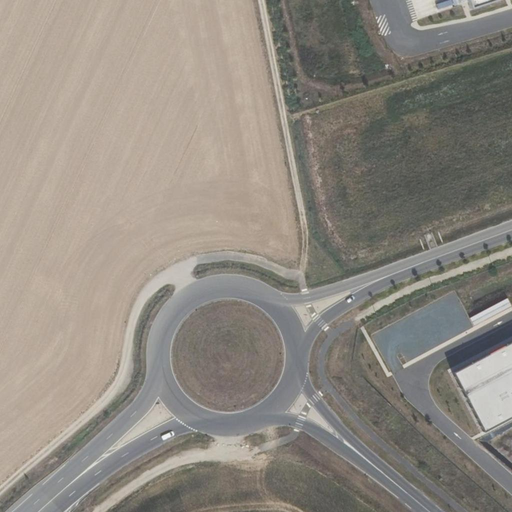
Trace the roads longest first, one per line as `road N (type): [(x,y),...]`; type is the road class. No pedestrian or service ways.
road 1 (track): [(191,300),(176,278),(145,292),(129,322),(125,372),(111,394),(0,491)]
road 2 (track): [(228,424),(89,511)]
road 3 (tertiary): [(260,297),(225,289),(184,304),(166,328),(161,367)]
road 4 (unclassified): [(382,275),(511,228)]
road 5 (unclassified): [(382,275),(289,301),(260,297)]
